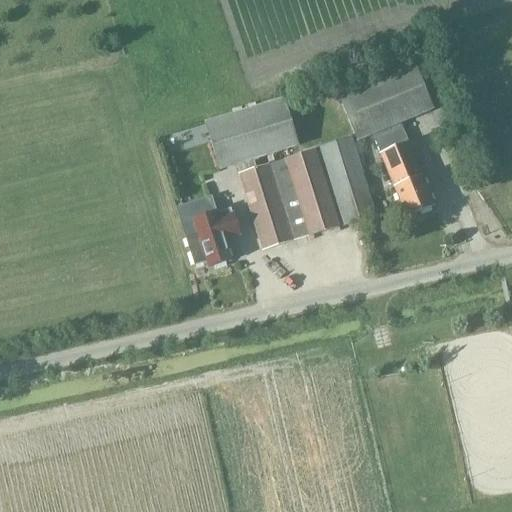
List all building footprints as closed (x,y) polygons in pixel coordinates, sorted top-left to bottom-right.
[(431,111),(412,66),(338,97),(356,142),(431,111)] [(296,147),(282,100),(204,124),(219,171),(296,147)] [(401,129),(373,140),(384,166),(388,177),(405,218),(433,206),(401,129)] [(372,216),(360,174),(349,137),(319,146),(342,225),(372,216)] [(314,150),(285,159),(309,234),(338,225),(314,150)] [(268,165),(238,175),(262,250),(292,240),(268,165)] [(197,235),(185,239),(194,266),(205,262),(207,269),(229,262),(223,242),(238,237),(235,227),(229,209),(213,215),(213,214),(193,221),(197,235)]
